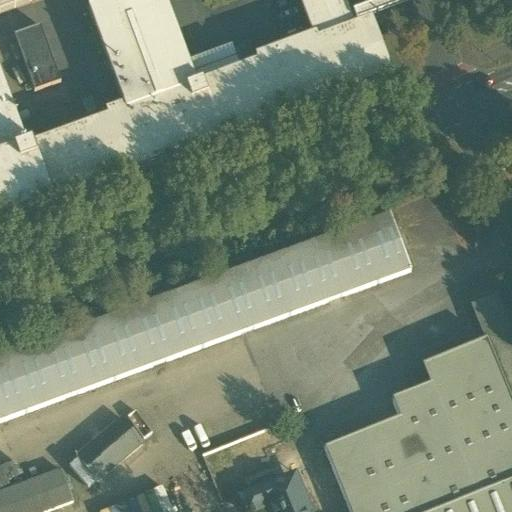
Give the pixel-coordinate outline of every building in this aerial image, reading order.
[(44,0),(0,0),(0,16),(31,5),(30,2),(34,0),(41,0),(42,1),(44,0)] [(106,116),(108,121),(184,93),(148,0),(124,0),(88,13),(124,109),(106,116)] [(148,0),(184,93),(197,88),(188,65),(163,0),(148,0)] [(351,25),(341,0),(298,0),(313,39),(351,25)] [(366,23),(428,0),(398,0),(352,17),(355,27),(357,26),(359,29),(368,26),(366,23)] [(353,30),(351,25),(313,39),(255,61),(257,66),(240,72),(200,87),(221,142),(392,78),(372,24),(368,26),(359,29),(356,30),(356,29),(353,30)] [(14,38),(34,95),(60,85),(40,29),(14,38)] [(188,65),(197,88),(200,87),(240,72),(232,49),(188,65)] [(0,80),(0,120),(13,156),(26,151),(0,80)] [(197,88),(184,93),(108,121),(90,128),(32,149),(53,204),(221,142),(200,87),(197,88)] [(0,161),(13,156),(0,120),(0,161)] [(32,149),(26,151),(13,156),(0,161),(0,225),(53,206),(53,204),(32,149)] [(0,361),(0,426),(410,275),(389,218),(0,361)] [(471,308),(497,298),(494,292),(468,302),(471,308)] [(471,308),(486,344),(501,381),(502,381),(511,403),(511,336),(502,311),(497,298),(471,308)] [(325,453),(348,511),(448,511),(511,486),(511,403),(502,381),(501,381),(486,344),(423,370),(430,388),(392,404),(399,422),(325,453)] [(76,461),(97,485),(143,447),(122,422),(76,461)] [(0,489),(15,485),(9,467),(0,470),(0,489)] [(0,495),(0,511),(54,511),(73,505),(61,473),(0,495)] [(295,476),(278,484),(283,496),(300,489),(295,476)] [(309,511),(300,489),(283,496),(278,484),(239,499),(244,511),(262,511),(266,511),(309,511)] [(511,511),(511,486),(448,511),(511,511)] [(171,511),(162,488),(98,511),(171,511)]
